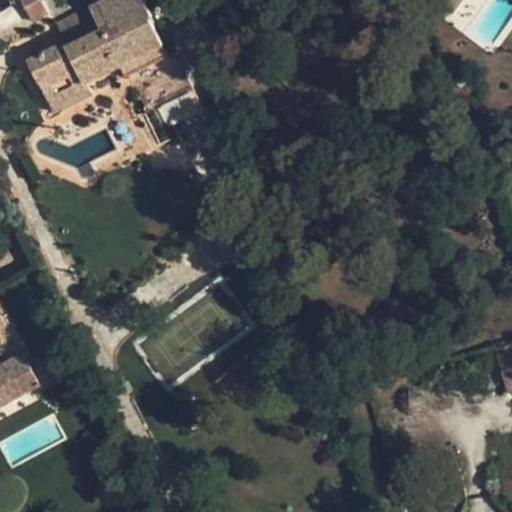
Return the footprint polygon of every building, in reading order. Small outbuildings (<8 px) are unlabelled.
[(43,0),(20,0),(31,20),(49,11),(43,0)] [(100,23),(65,40),(28,59),(54,111),(90,93),(84,82),(120,63),(126,75),(165,55),(147,18),(150,17),(141,0),(104,0),(92,7),(100,23)] [(460,5),(453,0),(433,0),(453,14),(460,5)] [(56,24),(65,40),(100,23),(92,7),(56,24)] [(0,311),(0,362),(23,350),(2,311),(0,311)] [(511,342),(496,347),(505,381),(511,379),(511,342)] [(29,362),(23,350),(0,362),(0,402),(40,381),(29,362)] [(29,362),(40,381),(42,386),(64,374),(51,350),(29,362)]
